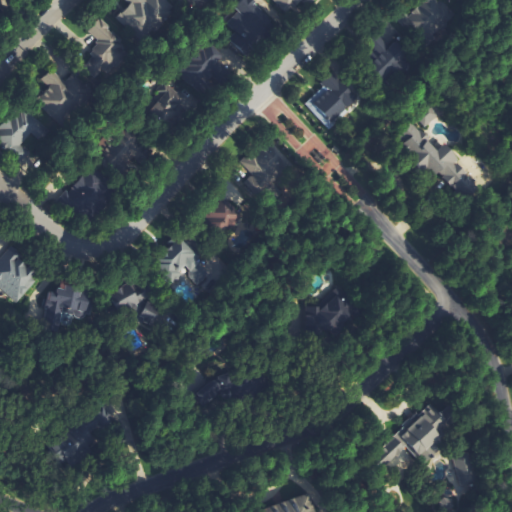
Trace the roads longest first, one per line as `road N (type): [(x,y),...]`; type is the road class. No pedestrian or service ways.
road 1 (residential): [(255,96),(472,323),(511,434),(106,502),(299,435),(356,400),(454,304)]
road 2 (residential): [(0,192),(61,243),(108,243),(356,0)]
